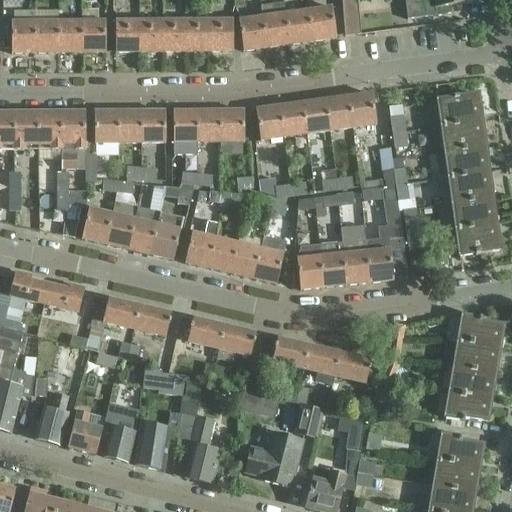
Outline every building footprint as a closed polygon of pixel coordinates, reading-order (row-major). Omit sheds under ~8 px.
[(360,36),(355,0),(339,0),(345,38),(360,36)] [(404,0),(407,21),(454,15),(453,7),(471,5),(469,0),(404,0)] [(260,7),(262,21),(266,50),(290,47),(285,17),(283,4),(260,7)] [(331,10),(308,13),(313,44),(336,41),(331,10)] [(35,25),(35,56),(58,55),(58,25),(58,12),(36,12),(36,25),(35,25)] [(285,17),(290,47),(312,44),(313,44),(308,13),(285,17)] [(266,50),(262,21),(238,24),(242,54),(266,50)] [(162,55),(185,54),(185,23),(162,24),(162,55)] [(185,54),(209,54),(208,23),(185,23),(185,54)] [(232,23),(208,23),(209,54),(232,54),(232,23)] [(81,25),(81,55),(105,55),(105,24),(81,25)] [(115,55),(139,55),(139,24),(115,24),(115,55)] [(162,24),(139,24),(139,55),(162,55),(162,24)] [(35,56),(35,25),(11,25),(11,56),(35,56)] [(81,55),(81,25),(58,25),(58,55),(81,55)] [(371,96),(347,99),(351,130),(376,127),(371,96)] [(441,128),(480,123),(477,96),(457,99),(457,98),(453,99),(453,100),(437,102),(441,128)] [(351,130),(347,99),(323,102),(328,133),(351,130)] [(323,102),(301,106),(305,137),(328,133),(323,102)] [(301,106),(278,109),(283,140),(305,137),(301,106)] [(260,143),(283,140),(278,109),(255,112),(260,143)] [(197,145),(196,113),(173,114),(173,156),(197,156),(197,145)] [(220,145),(220,113),(196,113),(197,145),(220,145)] [(220,113),(220,145),(220,157),(242,156),(242,145),(244,145),(244,135),(244,133),(243,113),(220,113)] [(14,153),(14,115),(0,114),(0,163),(0,154),(0,147),(13,148),(13,153),(14,153)] [(38,171),(56,171),(56,174),(61,174),(61,162),(61,114),(37,115),(37,148),(38,171)] [(61,162),(61,174),(61,237),(74,240),(81,209),(76,208),(78,200),(73,195),(68,195),(68,174),(66,174),(66,172),(84,172),(85,185),(85,183),(85,152),(85,146),(85,114),(61,114),(61,162)] [(94,146),(118,146),(117,114),(94,114),(94,146)] [(141,146),(141,114),(117,114),(118,146),(141,146)] [(141,114),(141,146),(165,145),(165,114),(141,114)] [(37,148),(37,115),(14,115),(14,153),(23,153),(23,148),(37,148)] [(390,120),(392,135),(405,133),(403,118),(390,120)] [(444,154),(484,149),(480,123),(441,128),(444,154)] [(405,133),(392,135),(394,151),(407,150),(405,133)] [(89,146),(85,146),(85,152),(85,183),(96,183),(96,156),(89,156),(89,146)] [(488,174),(484,149),(444,154),(435,155),(439,181),(488,174)] [(359,192),(385,189),(394,188),(392,173),(388,150),(378,152),(382,175),(383,174),(384,182),(359,185),(359,192)] [(141,182),(141,172),(141,170),(126,169),(125,180),(141,182)] [(141,170),(141,172),(141,182),(155,183),(156,172),(141,170)] [(336,192),(333,171),(319,173),(322,195),(336,192)] [(392,173),(394,188),(407,186),(404,171),(392,173)] [(61,174),(56,174),(57,211),(44,212),(44,233),(61,237),(61,174)] [(182,174),(181,186),(196,188),(197,176),(182,174)] [(452,206),(491,200),(488,174),(439,181),(443,207),(452,206)] [(197,176),(196,188),(211,189),(212,178),(197,176)] [(253,191),(252,179),(237,181),(238,193),(239,193),(253,191)] [(335,181),(336,192),(353,190),(351,179),(337,181),(335,181)] [(102,194),(116,195),(119,184),(103,183),(102,194)] [(119,184),(116,195),(132,196),(133,186),(119,184)] [(305,185),(289,187),(291,198),(306,196),(305,185)] [(407,186),(394,188),(396,202),(397,203),(409,201),(407,186)] [(182,187),(181,191),(164,189),(163,198),(163,200),(177,202),(177,207),(189,208),(193,188),(182,187)] [(278,200),(291,198),(289,187),(275,188),(276,199),(278,200)] [(396,202),(394,188),(385,189),(386,197),(387,204),(383,204),(386,229),(376,230),(378,240),(365,242),(365,239),(364,239),(369,285),(393,283),(390,252),(388,241),(402,240),(399,226),(398,214),(396,202)] [(223,206),(223,196),(209,195),(208,205),(223,206)] [(248,207),(251,198),(223,196),(223,206),(248,207)] [(351,197),(336,198),(337,207),(352,206),(351,197)] [(241,236),(249,238),(256,210),(256,209),(269,213),(271,204),(251,198),(248,207),(247,210),(241,236)] [(322,209),(337,207),(336,198),(321,200),(322,209)] [(455,232),(495,226),(491,200),(452,206),(455,232)] [(314,211),(313,201),(298,203),(297,207),(297,213),(314,211)] [(285,207),(271,204),(269,213),(282,217),(285,207)] [(148,213),(136,210),(134,221),(127,252),(150,257),(157,227),(146,224),(148,213)] [(81,241),(104,247),(111,216),(88,211),(81,241)] [(159,214),(157,227),(150,257),(173,263),(180,232),(183,233),(185,220),(159,214)] [(127,252),(134,221),(111,216),(104,247),(127,252)] [(408,238),(423,236),(421,220),(406,222),(408,238)] [(218,225),(207,222),(203,238),(192,235),(184,265),(208,271),(215,240),(218,225)] [(499,252),(495,226),(455,232),(459,258),(475,256),(475,257),(480,256),(479,255),(499,252)] [(423,236),(408,238),(413,280),(428,278),(423,236)] [(260,251),(253,281),(276,287),(283,256),(286,245),(286,244),(263,238),(260,251)] [(341,245),(345,288),(369,285),(364,239),(354,240),(355,243),(341,245)] [(208,271),(230,276),(237,245),(215,240),(208,271)] [(230,276),(253,281),(260,251),(237,245),(230,276)] [(318,247),(323,290),(345,288),(341,245),(318,247)] [(299,292),(323,290),(318,247),(300,249),(296,261),(299,292)] [(0,330),(22,336),(22,335),(15,333),(17,324),(20,325),(21,320),(14,318),(19,300),(44,306),(46,298),(48,288),(30,283),(31,278),(15,275),(9,298),(0,295),(0,330)] [(48,288),(46,298),(44,306),(37,338),(57,342),(61,325),(75,328),(78,315),(84,291),(68,287),(67,292),(48,288)] [(134,332),(139,309),(108,301),(107,307),(105,306),(105,310),(106,311),(103,325),(134,332)] [(139,309),(134,332),(165,339),(168,326),(169,326),(170,322),(169,322),(170,316),(139,309)] [(463,316),(459,343),(499,350),(500,340),(494,339),(496,327),(497,328),(497,327),(481,324),(481,320),(463,316)] [(188,345),(218,352),(224,329),(192,321),(191,327),(190,326),(189,330),(191,331),(188,345)] [(87,341),(86,349),(97,352),(103,325),(92,322),(87,341)] [(394,327),(391,344),(401,345),(404,328),(394,327)] [(255,336),(224,329),(218,352),(219,352),(216,361),(232,365),(234,355),(250,359),(253,345),(254,346),(255,342),(254,341),(255,336)] [(0,433),(11,436),(20,397),(31,399),(31,398),(32,377),(24,374),(24,371),(13,369),(22,336),(0,330),(0,433)] [(69,347),(69,348),(85,352),(86,349),(87,341),(71,337),(70,341),(69,347)] [(273,364),(303,371),(308,348),(277,341),(276,347),(274,346),(274,350),(276,351),(273,364)] [(499,350),(459,343),(454,369),(493,376),(496,360),(497,360),(499,350)] [(126,362),(130,347),(120,344),(117,360),(126,362)] [(388,361),(398,362),(401,345),(391,344),(388,361)] [(140,349),(130,347),(126,362),(137,365),(140,349)] [(308,348),(303,371),(316,375),(314,384),(331,388),(339,356),(308,348)] [(69,351),(66,364),(80,367),(83,354),(69,351)] [(117,360),(98,355),(95,366),(114,370),(117,360)] [(370,363),(339,356),(331,388),(334,379),(365,386),(368,372),(369,373),(370,369),(369,368),(370,363)] [(398,362),(388,361),(387,368),(381,383),(390,386),(397,370),(398,362)] [(211,383),(215,368),(204,365),(200,381),(211,383)] [(215,368),(211,383),(230,388),(232,379),(223,377),(224,370),(215,368)] [(182,378),(161,375),(162,373),(145,369),(142,391),(158,393),(158,395),(180,399),(182,378)] [(493,376),(454,369),(450,395),(490,402),(492,391),(490,391),(493,376)] [(253,394),(258,374),(245,371),(241,391),(253,394)] [(258,374),(253,394),(264,397),(269,376),(258,374)] [(187,380),(185,398),(196,399),(198,382),(187,380)] [(47,383),(36,381),(34,399),(45,400),(47,383)] [(390,386),(381,383),(375,399),(384,402),(390,386)] [(285,402),(295,405),(299,389),(289,387),(285,402)] [(308,392),(299,389),(295,405),(305,407),(308,392)] [(244,392),(239,412),(274,420),(279,401),(264,397),(253,394),(244,392)] [(451,422),(450,426),(463,429),(464,424),(464,420),(481,423),(481,422),(480,422),(482,410),(488,411),(490,402),(481,400),(450,395),(445,421),(451,422)] [(66,398),(57,396),(53,411),(43,409),(35,442),(59,448),(67,416),(62,414),(66,398)] [(131,399),(119,396),(115,412),(103,459),(128,465),(135,434),(119,430),(122,418),(127,419),(131,399)] [(344,402),(329,398),(326,409),(342,413),(344,402)] [(181,416),(196,419),(198,402),(182,400),(180,415),(181,416)] [(322,412),(300,407),(293,436),(314,441),(322,412)] [(90,416),(77,412),(67,450),(95,457),(102,430),(87,426),(90,416)] [(210,423),(184,417),(176,448),(192,452),(186,480),(211,486),(219,453),(204,450),(210,423)] [(312,482),(305,510),(313,511),(335,511),(341,491),(353,492),(356,474),(359,456),(359,453),(364,424),(349,420),(344,451),(346,451),(344,473),(332,470),(331,475),(315,471),(312,482)] [(170,430),(141,423),(135,463),(134,467),(163,474),(170,430)] [(384,424),(374,423),(372,436),(367,435),(365,449),(379,452),(384,424)] [(271,435),(267,452),(251,448),(245,472),(261,476),(259,482),(290,490),(302,443),(271,435)] [(438,462),(478,469),(480,459),(474,458),(476,447),(477,447),(477,446),(460,443),(461,439),(443,436),(438,462)] [(359,456),(356,474),(373,477),(375,465),(359,462),(359,456)] [(478,469),(438,462),(434,488),(473,495),(475,479),(476,480),(478,469)] [(373,477),(356,474),(353,492),(355,493),(356,487),(371,489),(373,477)] [(386,489),(420,494),(421,487),(387,481),(386,489)] [(9,511),(15,492),(0,488),(0,511),(9,511)] [(473,495),(434,488),(429,511),(470,511),(471,510),(470,510),(473,495)] [(55,511),(57,503),(29,496),(24,511),(55,511)] [(85,511),(86,510),(57,503),(55,511),(85,511)]
